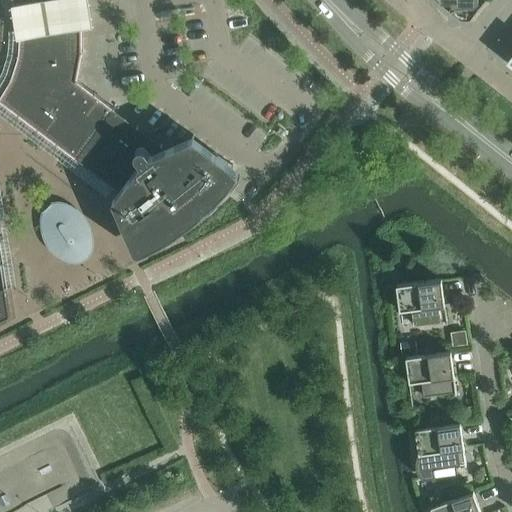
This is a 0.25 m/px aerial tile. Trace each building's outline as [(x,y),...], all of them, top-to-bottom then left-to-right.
[(13,0),(17,8),(16,8),(16,10),(17,10),(19,10),(19,9),(74,0),(76,0),(77,1),(79,0),(78,0),(13,0)] [(462,0),(450,0),(450,5),(455,10),(473,10),(478,5),(478,0),(462,0)] [(0,97),(0,101),(1,101),(19,114),(18,115),(20,116),(20,115),(38,129),(37,129),(39,130),(57,143),(56,144),(58,145),(58,144),(76,158),(75,158),(77,159),(78,159),(95,172),(95,173),(96,174),(97,173),(114,186),(114,187),(115,188),(116,187),(119,190),(175,232),(175,233),(177,231),(185,226),(193,220),(200,214),(202,213),(209,207),(215,200),(222,194),(224,192),(223,192),(165,148),(115,110),(115,109),(114,108),(113,108),(96,95),(96,94),(95,93),(94,94),(78,82),(79,81),(78,80),(77,79),(82,53),(83,53),(83,51),(82,51),(82,23),(83,23),(83,21),(82,21),(82,20),(80,21),(80,22),(23,31),(22,30),(21,30),(21,31),(20,31),(20,33),(21,33),(19,55),(18,57),(19,57),(13,78),(12,77),(11,79),(12,79),(1,98),(0,97)] [(46,225),(47,230),(49,235),(51,240),(53,244),(57,248),(60,252),(65,254),(69,256),(74,257),(79,257),(84,254),(86,250),(88,245),(88,240),(87,235),(86,230),(83,225),(81,221),(77,217),(74,214),(70,211),(65,209),(60,208),(55,208),(48,215),(46,220),(46,225)] [(448,323),(442,279),(397,285),(400,311),(412,309),(414,325),(446,321),(446,323),(448,323)] [(0,320),(10,316),(5,289),(6,288),(0,288),(0,320)] [(466,330),(452,333),(454,347),(468,345),(466,330)] [(451,351),(406,357),(410,382),(422,380),(424,396),(456,392),(456,394),(457,394),(451,351)] [(473,406),(460,408),(462,419),(475,416),(473,406)] [(461,422),(416,428),(419,453),(420,453),(418,456),(417,459),(417,462),(417,466),(417,469),(419,472),(420,475),(423,478),(435,477),(436,478),(456,475),(454,465),(465,463),(466,466),(467,466),(461,422)] [(481,511),(474,491),(431,506),(433,511),(481,511)]
